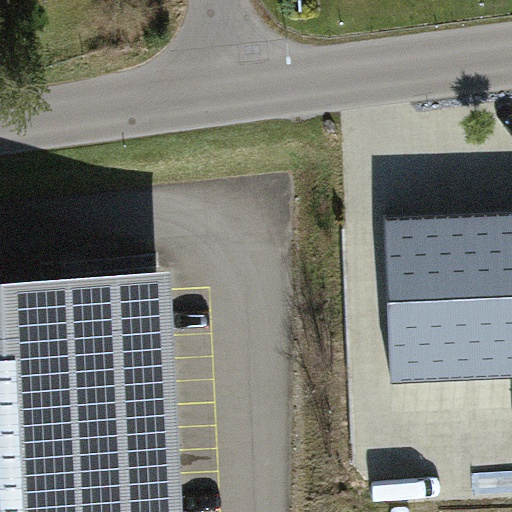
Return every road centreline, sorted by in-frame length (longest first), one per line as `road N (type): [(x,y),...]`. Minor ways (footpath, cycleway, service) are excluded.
road 1 (tertiary): [(511,74),(249,112)]
road 2 (tertiary): [(249,112),(0,133)]
